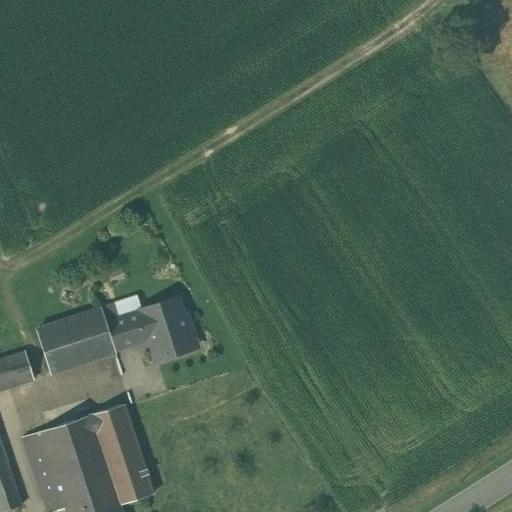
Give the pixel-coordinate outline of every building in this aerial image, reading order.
[(124,317),(132,342),(139,340),(138,338),(149,334),(156,358),(187,348),(182,331),(190,328),(185,313),(181,314),(176,299),(141,310),(142,311),(124,317)] [(100,306),(38,326),(53,372),(115,352),(114,348),(105,323),(100,306)] [(124,317),(105,323),(114,348),(132,342),(124,317)] [(0,354),(0,388),(35,377),(25,346),(0,354)] [(119,488),(124,502),(157,491),(127,402),(23,437),(48,511),(53,510),(119,488)] [(0,508),(24,501),(0,432),(0,508)] [(127,511),(124,502),(119,488),(53,510),(53,511),(127,511)]
